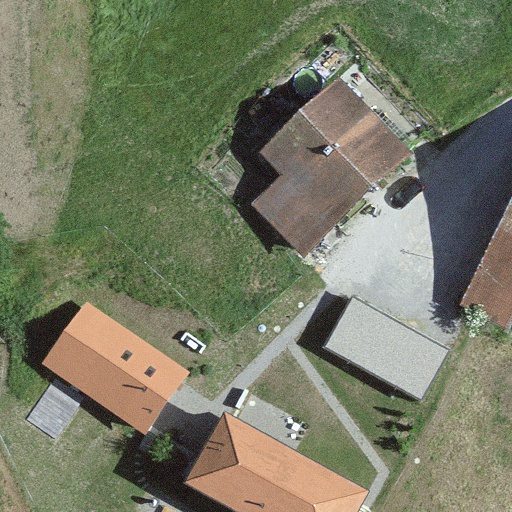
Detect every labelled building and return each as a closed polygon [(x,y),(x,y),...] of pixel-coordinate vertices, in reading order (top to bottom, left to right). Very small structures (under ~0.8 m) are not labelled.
[(285,179),(256,204),(304,260),(420,160),(346,76),(261,150),(285,179)] [(511,204),(459,308),(508,333),(511,326),(511,204)] [(351,298),(325,348),(422,398),(448,349),(351,298)] [(189,377),(83,314),(48,372),(154,435),(189,377)] [(353,511),(361,498),(221,420),(185,482),(238,511),(353,511)]
